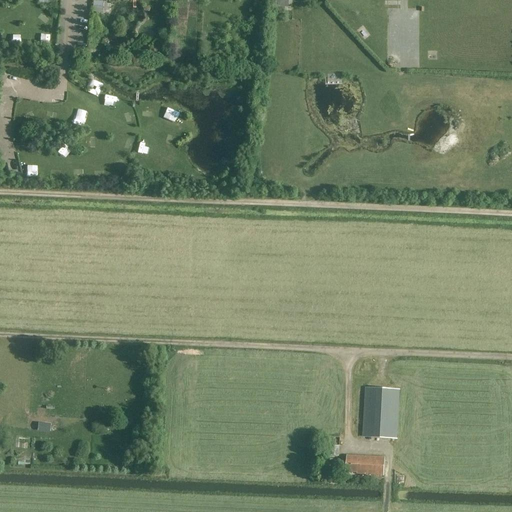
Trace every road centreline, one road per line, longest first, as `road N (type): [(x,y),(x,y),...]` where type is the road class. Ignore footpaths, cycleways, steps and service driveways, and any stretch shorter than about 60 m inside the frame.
road 1 (track): [(0,334),(511,358)]
road 2 (unclassified): [(511,214),(0,192)]
